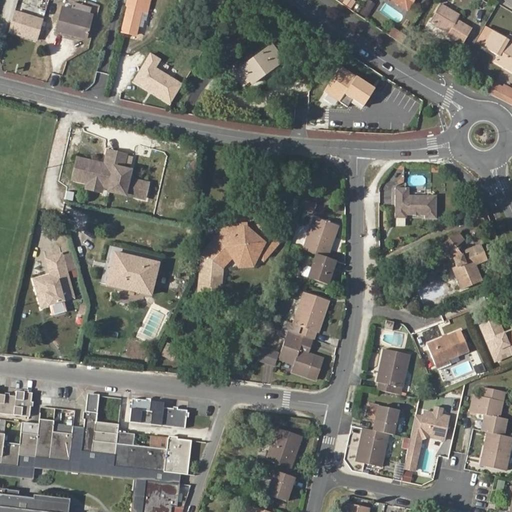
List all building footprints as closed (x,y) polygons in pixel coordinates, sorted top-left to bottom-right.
[(150,0),(126,0),(125,3),(149,8),(150,0)] [(358,14),(365,19),(374,5),(368,0),(358,14)] [(393,0),(406,9),(412,0),(393,0)] [(87,14),(89,7),(72,3),(70,9),(87,14)] [(122,32),(136,35),(142,11),(148,11),(149,8),(125,3),(125,5),(127,6),(122,32)] [(253,12),(247,4),(237,12),(242,20),(253,12)] [(458,15),(441,4),(430,22),(449,33),(448,35),(460,43),(470,28),(455,19),(458,15)] [(388,5),(385,12),(401,20),(404,12),(388,5)] [(87,14),(70,9),(63,7),(57,32),(85,39),(91,15),(87,14)] [(38,41),(45,17),(16,8),(8,31),(38,41)] [(484,25),(475,41),(484,47),(493,31),(484,25)] [(402,43),(406,36),(392,28),(388,34),(402,43)] [(506,39),(493,31),(484,47),(499,55),(495,61),(511,69),(511,35),(509,34),(506,39)] [(280,58),(268,42),(230,71),(240,84),(248,78),(250,81),(267,68),(280,58)] [(149,50),(134,82),(174,101),(184,79),(157,67),(162,57),(149,50)] [(267,68),(271,72),(283,62),(280,58),(267,68)] [(446,70),(455,75),(461,64),(453,59),(446,70)] [(341,64),(324,90),(340,100),(345,93),(364,105),(376,87),(341,64)] [(490,94),(500,99),(506,88),(496,83),(490,94)] [(500,99),(511,104),(511,86),(507,85),(506,88),(500,99)] [(345,93),(341,100),(349,105),(354,99),(345,93)] [(150,182),(134,178),(135,169),(128,168),(130,154),(113,150),(110,164),(110,166),(107,166),(107,164),(82,158),(78,179),(93,182),(108,185),(115,186),(114,190),(148,197),(150,182)] [(92,188),(107,191),(108,185),(93,182),(92,188)] [(410,188),(396,188),(397,218),(408,218),(408,215),(415,215),(415,214),(419,214),(419,215),(427,215),(427,218),(438,217),(437,195),(410,195),(410,188)] [(479,200),(467,205),(470,214),(479,210),(483,209),(479,200)] [(314,207),(307,205),(306,212),(313,214),(314,207)] [(472,227),(485,222),(479,210),(470,214),(468,215),(472,227)] [(339,226),(313,217),(301,249),(315,254),(327,259),(339,226)] [(260,254),(266,259),(281,241),(263,225),(247,226),(247,231),(242,231),(242,226),(228,226),(204,254),(201,295),(222,296),(224,269),(235,256),(238,253),(244,258),(252,258),(257,252),(260,254)] [(464,238),(458,230),(442,242),(454,257),(453,258),(456,265),(453,266),(462,289),(482,280),(475,263),(488,258),(481,243),(469,248),(464,252),(457,244),(464,238)] [(451,259),(453,258),(454,257),(442,242),(440,244),(451,259)] [(159,263),(115,252),(108,284),(151,294),(159,263)] [(240,265),(254,265),(260,254),(257,252),(252,258),(244,258),(238,253),(235,256),(240,265)] [(68,253),(52,258),(57,274),(59,280),(53,282),(51,276),(40,279),(48,307),(72,301),(71,299),(80,297),(73,270),(68,255),(68,253)] [(78,253),(68,255),(73,270),(82,267),(78,253)] [(337,262),(327,259),(315,254),(310,269),(303,266),(300,276),(328,286),(337,262)] [(292,324),(286,322),(283,329),(304,337),(310,339),(313,340),(315,332),(318,334),(321,324),(318,323),(319,318),(323,319),(329,301),(303,292),(292,324)] [(503,332),(497,318),(480,325),(496,360),(511,353),(511,334),(505,337),(503,332)] [(394,322),(386,320),(384,328),(392,330),(394,322)] [(511,334),(511,328),(503,332),(505,337),(511,334)] [(304,337),(283,329),(280,337),(285,339),(278,359),(292,365),(290,373),(314,381),(322,358),(306,352),(299,350),(304,337)] [(462,329),(428,343),(436,363),(451,357),(470,349),(462,329)] [(306,352),(310,339),(304,337),(299,350),(306,352)] [(184,347),(175,343),(170,355),(178,359),(184,347)] [(257,346),(253,358),(266,362),(270,351),(257,346)] [(376,383),(378,383),(377,390),(395,394),(397,387),(403,388),(410,355),(383,349),(376,383)] [(278,353),(270,351),(266,362),(274,365),(278,353)] [(437,366),(452,360),(451,357),(436,363),(437,366)] [(493,391),(483,389),(481,398),(491,400),(493,391)] [(0,412),(29,416),(32,392),(16,391),(16,395),(0,393),(0,412)] [(483,415),(480,431),(487,432),(504,436),(508,419),(500,418),(505,394),(493,391),(491,400),(481,398),(473,396),(469,412),(483,415)] [(181,473),(188,473),(191,440),(167,437),(166,448),(117,443),(119,423),(97,421),(100,394),(88,393),(84,426),(82,450),(115,454),(114,465),(147,468),(181,472),(181,473)] [(164,407),(165,402),(132,398),(130,421),(185,427),(187,409),(164,407)] [(364,417),(374,419),(377,406),(367,404),(364,417)] [(399,411),(377,406),(374,419),(372,430),(389,434),(395,435),(399,411)] [(414,417),(403,468),(414,470),(420,442),(428,438),(444,441),(449,419),(440,416),(441,409),(435,408),(433,415),(423,413),(421,419),(414,417)] [(244,416),(236,414),(230,428),(239,431),(244,416)] [(0,463),(17,465),(18,454),(69,459),(72,433),(53,432),(54,421),(39,419),(38,423),(22,421),(20,443),(4,441),(4,433),(0,432),(0,463)] [(79,425),(73,425),(72,433),(69,459),(75,460),(81,461),(82,450),(84,426),(79,425)] [(266,459),(272,461),(270,468),(275,470),(287,474),(289,468),(292,469),(303,437),(277,427),(266,459)] [(356,462),(382,468),(389,434),(372,430),(362,428),(356,462)] [(479,465),(506,471),(511,443),(511,437),(504,436),(487,432),(479,465)] [(134,478),(131,511),(142,511),(146,479),(146,474),(147,468),(114,465),(115,454),(82,450),(81,461),(75,460),(69,459),(18,454),(17,465),(0,463),(0,474),(9,475),(35,478),(36,466),(134,478)] [(180,478),(181,473),(181,472),(147,468),(146,474),(146,479),(180,483),(180,478)] [(293,484),(289,483),(291,476),(287,474),(275,470),(267,494),(284,500),(287,492),(290,493),(293,484)] [(181,511),(183,508),(177,507),(180,483),(146,479),(142,511),(181,511)] [(0,511),(67,511),(69,499),(33,495),(33,497),(18,496),(19,490),(8,488),(0,487),(0,511)]
